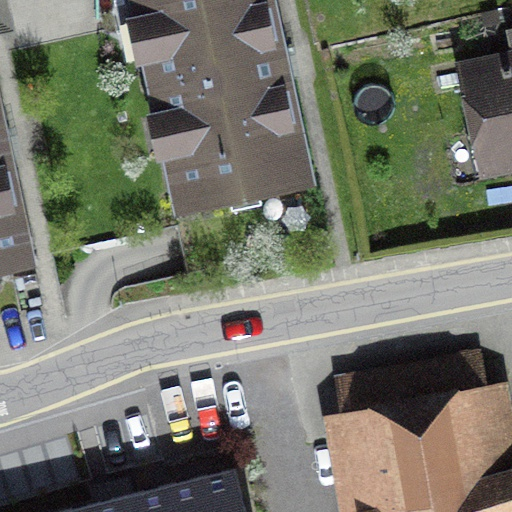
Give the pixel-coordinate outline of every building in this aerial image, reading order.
[(319,190),(276,0),(136,0),(185,220),(319,190)] [(511,175),(511,90),(471,98),(487,180),(511,175)] [(0,283),(38,275),(0,93),(0,283)] [(511,511),(511,406),(508,385),(332,418),(349,511),(511,511)] [(247,511),(237,470),(61,511),(247,511)]
